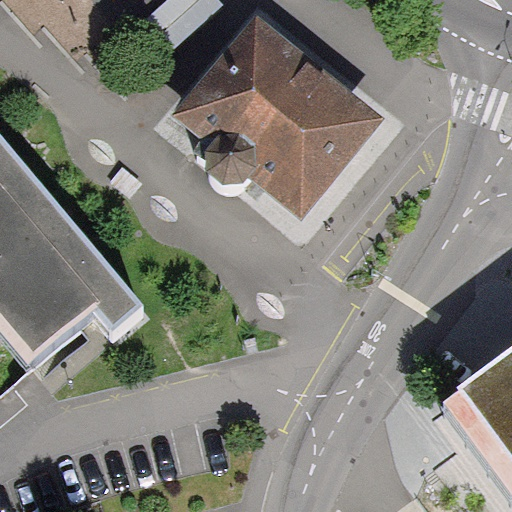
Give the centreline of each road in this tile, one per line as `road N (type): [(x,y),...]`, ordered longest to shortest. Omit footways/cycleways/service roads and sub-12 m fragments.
road 1 (residential): [(343,416),(285,386),(197,391),(64,429),(0,468)]
road 2 (residential): [(492,165),(343,416)]
